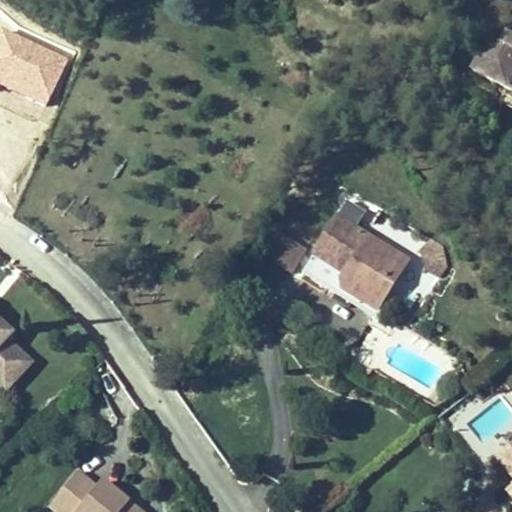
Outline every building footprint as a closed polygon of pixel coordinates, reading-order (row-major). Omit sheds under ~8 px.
[(494,47),(483,73),(511,88),(511,44),(508,55),(494,47)] [(346,219),(324,257),(356,276),(351,288),(393,313),(421,262),(346,219)] [(260,254),(292,273),(307,249),(275,229),(260,254)] [(29,340),(0,312),(0,376),(22,396),(47,370),(24,350),(29,340)] [(0,387),(16,403),(22,396),(0,376),(0,387)] [(95,509),(98,511),(166,511),(124,475),(95,509)]
